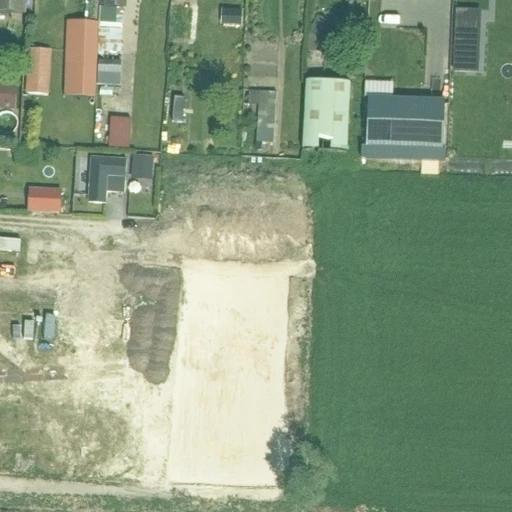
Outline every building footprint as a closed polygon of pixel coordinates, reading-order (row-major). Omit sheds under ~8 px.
[(0,0),(0,14),(24,16),(24,0),(0,0)] [(125,10),(125,0),(104,0),(104,9),(125,10)] [(456,22),(454,62),(478,63),(479,24),(456,22)] [(94,99),(96,24),(66,23),(63,98),(94,99)] [(27,96),(48,97),(50,54),(30,52),(27,96)] [(304,83),(301,151),(345,153),(349,85),(304,83)] [(0,85),(0,111),(15,113),(17,87),(5,86),(0,85)] [(259,94),(249,94),(249,108),(258,108),(256,146),(274,147),(277,95),(259,94)] [(444,103),(368,101),(366,149),(443,152),(444,103)] [(130,149),(130,119),(105,119),(104,148),(130,149)] [(135,158),(134,177),(153,178),(154,160),(135,158)] [(126,163),(90,161),(88,205),(105,206),(106,196),(124,197),(126,163)] [(27,214),(60,216),(61,203),(61,192),(29,190),(27,214)]
